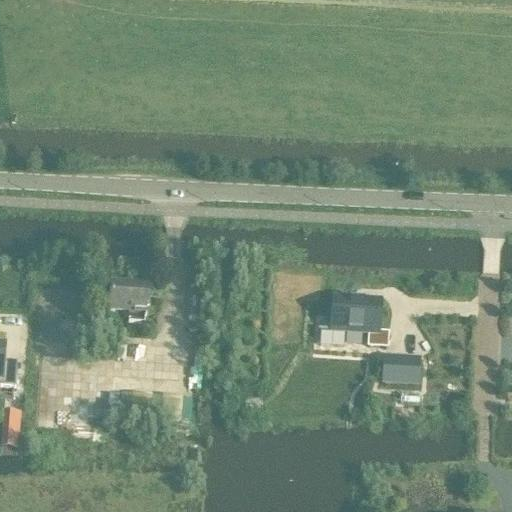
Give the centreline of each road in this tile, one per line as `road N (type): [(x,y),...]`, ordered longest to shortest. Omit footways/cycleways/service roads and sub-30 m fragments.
road 1 (tertiary): [(493,206),(175,189)]
road 2 (tertiary): [(175,189),(0,180)]
